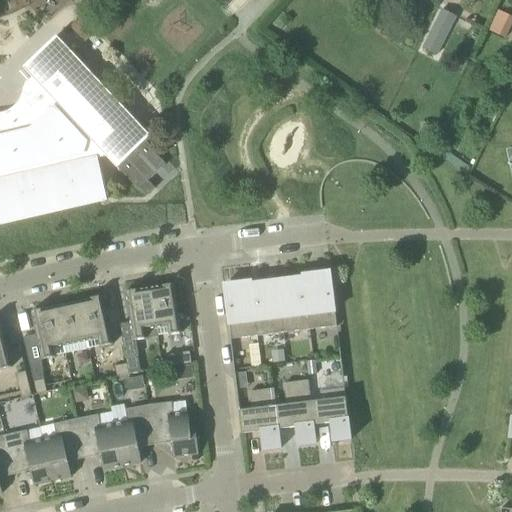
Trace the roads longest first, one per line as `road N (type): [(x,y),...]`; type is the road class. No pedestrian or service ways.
road 1 (residential): [(227,489),(197,249)]
road 2 (residential): [(0,286),(197,249)]
road 3 (unclassified): [(93,511),(227,489)]
road 4 (residential): [(197,249),(323,234)]
road 5 (residential): [(227,489),(353,479)]
